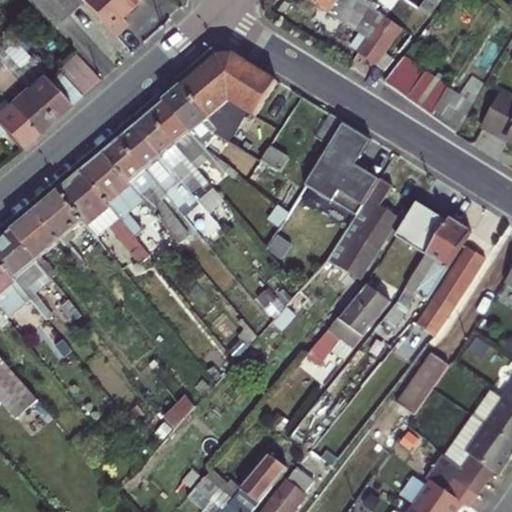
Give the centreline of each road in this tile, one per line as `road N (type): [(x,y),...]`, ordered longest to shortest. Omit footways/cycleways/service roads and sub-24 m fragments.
road 1 (tertiary): [(219,7),(266,47),(511,198)]
road 2 (residential): [(0,195),(219,7)]
